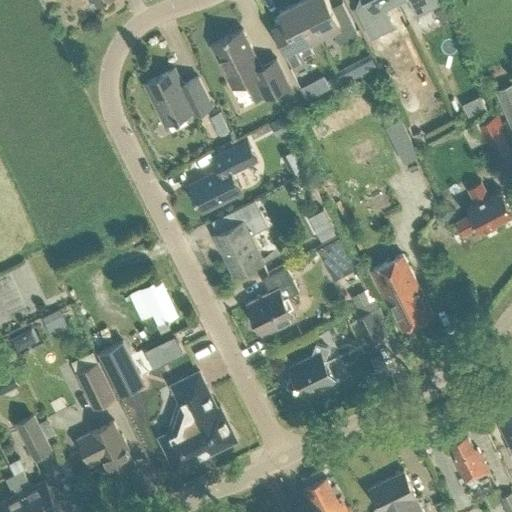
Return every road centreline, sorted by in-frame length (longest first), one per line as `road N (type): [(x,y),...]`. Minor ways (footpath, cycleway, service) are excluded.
road 1 (residential): [(282,457),(110,103),(108,76),(126,37),(160,12),(200,0)]
road 2 (unclassified): [(282,457),(444,376),(511,314)]
road 3 (unclassified): [(170,511),(282,457)]
